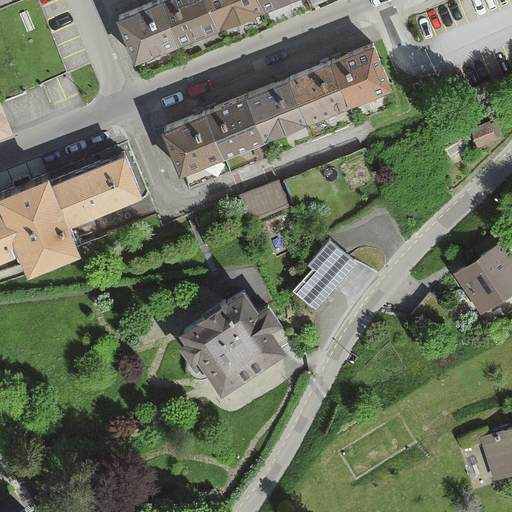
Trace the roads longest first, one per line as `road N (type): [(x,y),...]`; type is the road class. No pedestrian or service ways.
road 1 (residential): [(511,157),(367,305),(244,511)]
road 2 (residential): [(122,104),(381,0)]
road 3 (residential): [(0,154),(122,104)]
